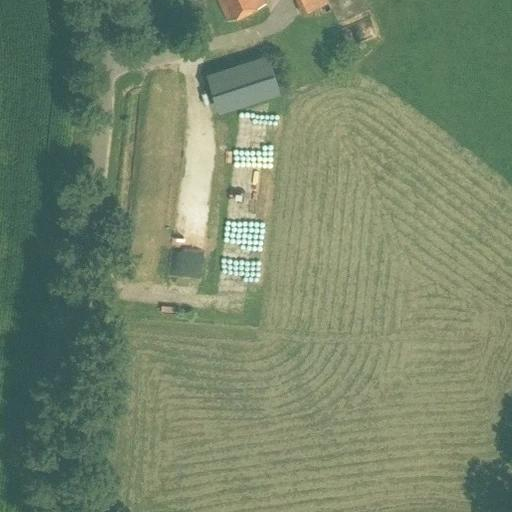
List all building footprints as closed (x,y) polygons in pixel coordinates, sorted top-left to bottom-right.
[(218,0),(228,21),(265,4),(262,0),(218,0)] [(335,0),(301,0),(308,15),(337,2),(335,0)] [(218,114),(281,93),(268,54),(206,74),(218,114)] [(282,168),(282,155),(245,154),(245,167),(282,168)] [(245,274),(242,297),(267,301),(271,269),(259,268),(258,276),(245,274)]
